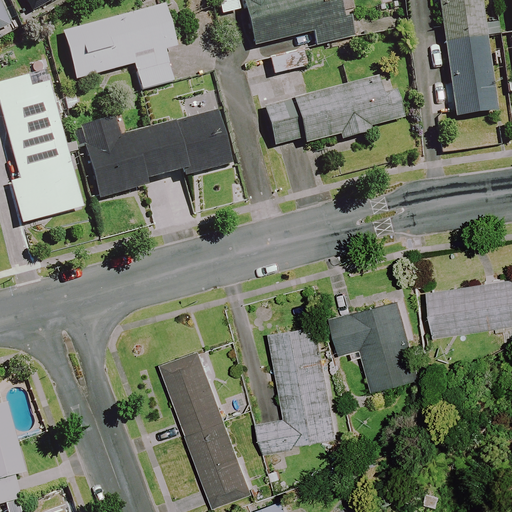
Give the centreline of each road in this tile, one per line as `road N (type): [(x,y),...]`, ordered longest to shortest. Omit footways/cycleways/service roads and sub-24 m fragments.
road 1 (residential): [(52,306),(378,219),(511,199)]
road 2 (residential): [(52,306),(128,511)]
